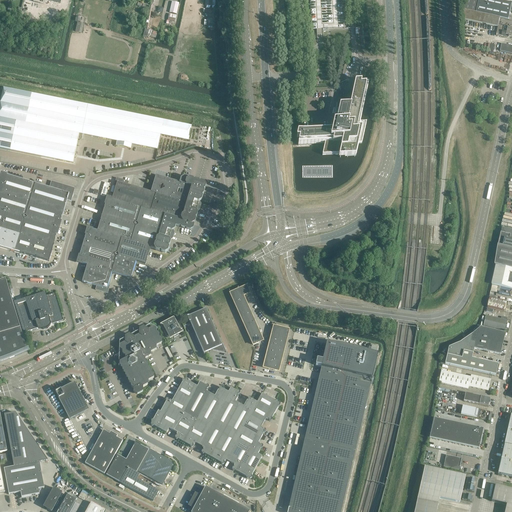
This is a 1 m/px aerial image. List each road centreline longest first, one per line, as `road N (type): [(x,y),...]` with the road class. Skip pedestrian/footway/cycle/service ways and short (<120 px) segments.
road 1 (unclassified): [(65,266),(88,176),(195,149),(224,161),(223,197),(198,236),(116,298),(79,308)]
road 2 (unclassified): [(132,429),(181,367),(284,385),(290,403),(265,491),(246,494),(188,462)]
road 3 (unclassified): [(341,305),(424,318),(457,304),(511,87)]
road 4 (tertiary): [(287,247),(356,224),(388,189),(400,123),(396,0)]
road 5 (tertiary): [(389,0),(390,141),(378,180),(347,213),(284,230)]
road 6 (track): [(223,0),(247,199),(235,223),(207,222)]
road 7 (secondary): [(245,0),(270,234)]
road 8 (secondary): [(284,230),(261,0)]
road 9 (secondary): [(270,234),(88,337)]
road 10 (secondary): [(92,348),(274,250)]
road 11 (unclassified): [(478,511),(511,367)]
road 12 (unknown): [(278,511),(305,408),(302,395),(288,389)]
